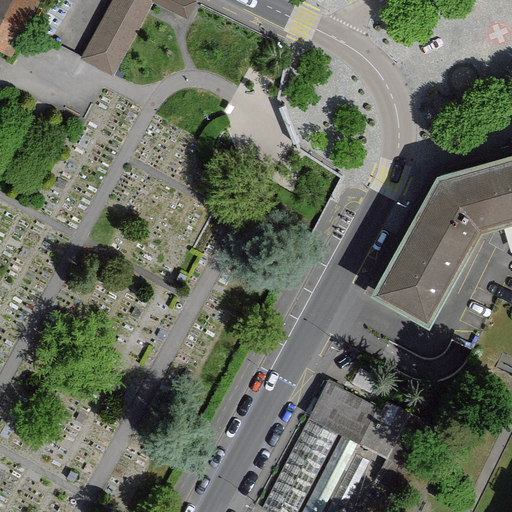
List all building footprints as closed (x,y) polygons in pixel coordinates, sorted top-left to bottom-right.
[(0,0),(0,45),(13,52),(25,28),(39,1),(38,0),(0,0)] [(193,0),(114,0),(85,57),(115,73),(154,0),(155,0),(191,18),(199,3),(193,0)] [(511,154),(441,173),(421,210),(471,236),(482,223),(511,214),(511,154)] [(452,273),(471,236),(421,210),(378,286),(430,316),(452,273)] [(385,410),(329,381),(311,416),(341,432),(344,433),(360,442),(389,457),(412,413),(389,401),(385,410)] [(299,511),(341,432),(311,416),(264,508),(271,511),(299,511)] [(323,511),(360,442),(344,433),(303,511),(323,511)]
